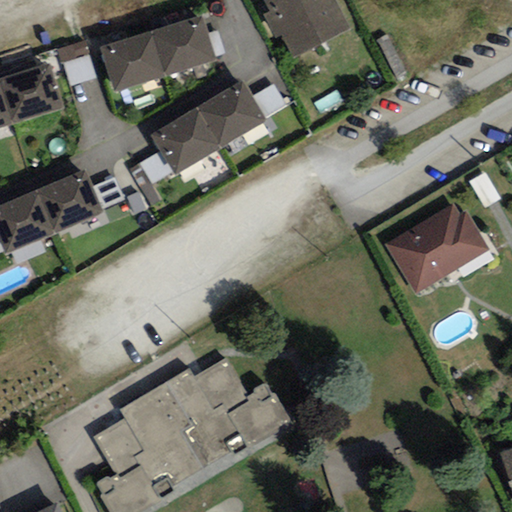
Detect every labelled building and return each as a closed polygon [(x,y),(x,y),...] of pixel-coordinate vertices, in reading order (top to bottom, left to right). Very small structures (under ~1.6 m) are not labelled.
[(324,0),(263,0),(292,53),(339,28),(324,0)] [(160,77),(210,63),(199,23),(149,36),(160,77)] [(110,90),(160,77),(149,36),(99,50),(110,90)] [(90,42),(63,47),(70,84),(97,79),(90,42)] [(49,64),(0,77),(0,97),(9,129),(63,113),(49,64)] [(213,148),(257,122),(237,88),(193,114),(213,148)] [(0,97),(0,131),(9,129),(0,97)] [(168,174),(213,148),(193,114),(148,139),(168,174)] [(47,231),(95,210),(79,175),(31,196),(47,231)] [(0,252),(47,231),(31,196),(0,210),(0,252)] [(386,250),(412,291),(478,251),(453,210),(386,250)] [(92,488),(106,511),(130,511),(283,424),(263,390),(241,402),(219,363),(186,382),(182,375),(117,412),(121,419),(94,435),(117,474),(92,488)] [(511,455),(497,461),(511,503),(511,455)]
